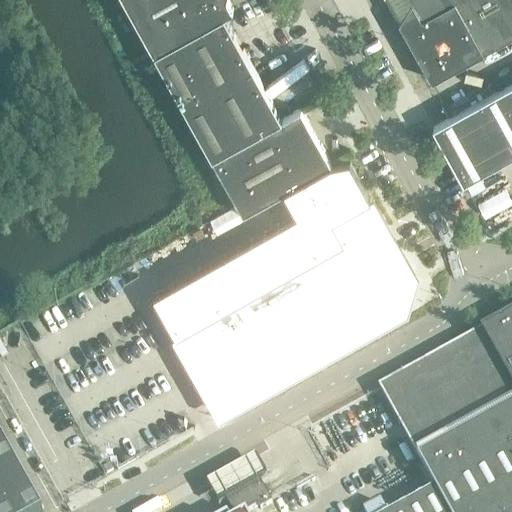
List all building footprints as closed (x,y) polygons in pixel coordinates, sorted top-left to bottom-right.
[(229,0),(126,0),(155,52),(225,13),(234,8),(229,0)] [(511,0),(410,0),(412,2),(400,21),(433,80),(511,35),(511,0)] [(283,118),(225,13),(155,52),(213,157),(283,118)] [(511,82),(434,126),(464,181),(511,155),(511,82)] [(332,164),(301,108),(283,118),(213,157),(244,213),(285,190),(332,164)] [(406,309),(415,276),(350,160),(332,164),(285,190),(298,214),(155,295),(221,413),(406,309)] [(511,511),(511,316),(482,333),(481,333),(379,390),(380,391),(416,457),(419,462),(435,491),(396,511),(385,511),(381,504),(365,511),(511,511)] [(0,511),(40,511),(0,439),(0,511)] [(210,482),(219,498),(266,473),(257,457),(210,482)] [(272,504),(261,483),(260,482),(226,501),(231,511),(249,511),(259,507),(260,510),(272,504)]
